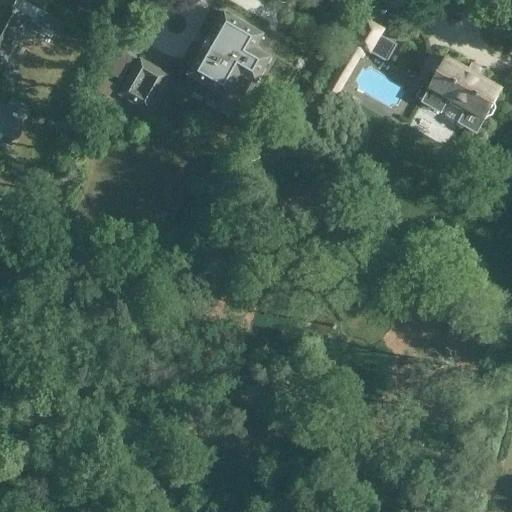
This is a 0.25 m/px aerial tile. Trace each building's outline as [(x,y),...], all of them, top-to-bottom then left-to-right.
[(0,63),(2,65),(27,20),(0,4),(0,63)] [(39,11),(33,23),(55,36),(62,23),(39,11)] [(205,46),(202,51),(203,52),(189,75),(228,97),(229,95),(239,101),(252,80),(256,82),(271,58),(256,49),(264,35),(225,12),(212,35),(211,35),(208,40),(209,41),(206,47),(205,46)] [(367,22),(348,55),(357,61),(364,49),(386,62),(396,45),(379,35),(382,30),(367,22)] [(440,112),(447,98),(449,99),(450,105),(459,110),(466,108),(485,119),(486,118),(491,116),(496,109),(494,103),(502,90),(446,58),(421,101),(440,112)] [(120,95),(150,113),(172,77),(142,59),(120,95)] [(336,77),(329,89),(338,94),(345,82),(336,77)] [(0,131),(11,138),(21,120),(0,108),(0,131)] [(39,113),(37,116),(39,124),(43,126),(48,117),(39,113)]
